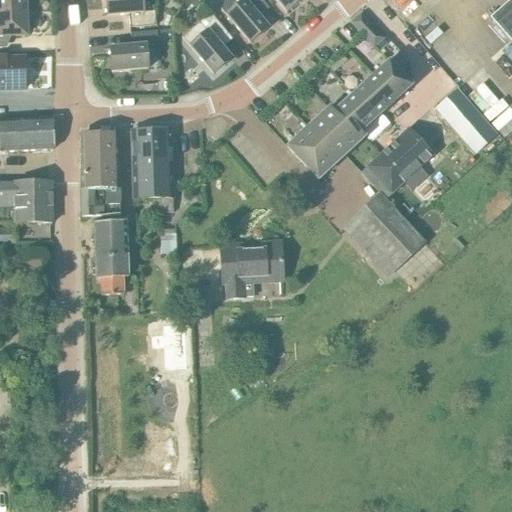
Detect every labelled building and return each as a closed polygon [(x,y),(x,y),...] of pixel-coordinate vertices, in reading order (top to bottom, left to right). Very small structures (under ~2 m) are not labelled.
[(0,0),(0,13),(29,12),(26,0),(0,0)] [(141,0),(105,0),(106,17),(129,15),(130,28),(156,26),(155,12),(143,13),(141,0)] [(260,0),(226,0),(218,7),(236,29),(249,44),(268,28),(253,12),(264,3),(260,0)] [(275,0),(286,13),(301,0),(275,0)] [(511,0),(490,19),(511,44),(511,0)] [(26,36),(29,12),(0,13),(0,48),(2,49),(2,37),(26,36)] [(210,14),(199,23),(182,38),(189,47),(213,75),(231,59),(217,43),(227,34),(210,14)] [(351,24),(357,30),(366,21),(360,15),(351,24)] [(178,19),(167,16),(163,29),(173,32),(178,19)] [(371,27),(366,21),(357,30),(362,35),(371,27)] [(362,35),(368,41),(377,33),(371,27),(362,35)] [(146,47),(157,46),(156,32),(130,34),(131,47),(109,49),(111,73),(147,70),(146,47)] [(382,39),(377,33),(368,41),(373,47),(382,39)] [(388,63),(372,78),(394,102),(410,87),(398,74),(407,66),(398,56),(389,64),(388,63)] [(0,89),(5,89),(25,89),(25,60),(6,60),(6,58),(0,57),(0,89)] [(480,67),(458,87),(487,122),(510,102),(480,67)] [(372,78),(353,96),(375,119),(394,102),(372,78)] [(375,119),(353,96),(333,114),(359,142),(364,137),(360,133),(375,119)] [(443,100),(434,108),(442,117),(451,109),(443,100)] [(432,108),(421,118),(433,131),(444,122),(432,108)] [(329,109),(308,129),(338,161),(359,142),(333,114),(329,109)] [(51,119),(0,121),(0,152),(53,150),(51,119)] [(287,148),(300,163),(317,181),(338,161),(308,129),(287,148)] [(378,157),(403,182),(430,156),(405,130),(378,157)] [(131,132),(133,198),(172,197),(170,131),(131,132)] [(117,206),(118,136),(92,136),(83,136),(79,140),(80,189),(81,218),(84,218),(104,217),(119,217),(119,206),(117,206)] [(381,198),(347,229),(388,274),(422,242),(384,201),(403,182),(378,157),(359,175),(381,198)] [(0,184),(0,224),(52,224),(51,183),(0,184)] [(125,222),(114,222),(94,223),(95,284),(100,284),(101,296),(123,296),(122,279),(127,279),(125,222)] [(160,229),(160,255),(174,255),(174,229),(160,229)] [(282,280),(281,265),(280,245),(220,248),(222,284),(227,283),(228,299),(247,298),(247,297),(254,296),(253,282),(282,280)] [(165,370),(186,369),(184,326),(168,327),(169,349),(164,349),(165,370)] [(361,329),(342,341),(347,349),(366,337),(361,329)]
